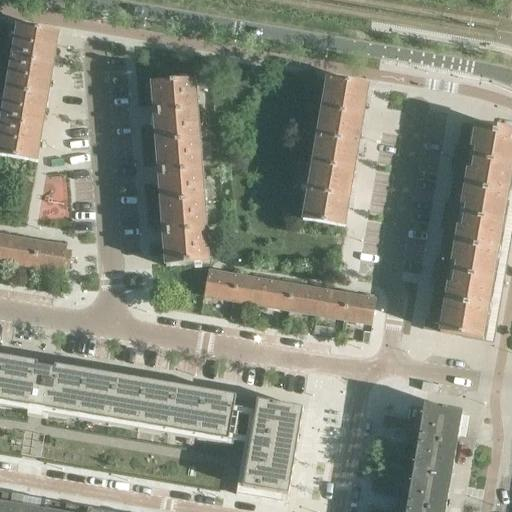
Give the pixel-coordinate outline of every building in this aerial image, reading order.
[(48,99),(59,35),(59,34),(18,27),(7,92),(48,99)] [(363,118),(367,97),(368,87),(327,80),(322,111),(363,118)] [(199,140),(194,81),(152,84),(157,143),(199,140)] [(0,157),(37,163),(48,99),(7,92),(0,131),(0,157)] [(354,173),(359,141),(363,118),(322,111),(312,166),(354,173)] [(474,134),(475,127),(463,124),(461,132),(474,134)] [(511,168),(511,167),(511,132),(475,127),(474,134),(473,142),(471,150),(470,161),(511,168)] [(473,142),(474,134),(461,132),(460,140),(473,142)] [(204,202),(199,140),(157,143),(161,205),(204,202)] [(471,150),(473,142),(460,140),(459,147),(459,148),(471,150)] [(470,161),(471,150),(459,148),(459,147),(455,146),(453,158),(470,161)] [(468,172),(470,161),(453,158),(451,169),(455,170),(455,169),(468,172)] [(502,225),(510,177),(511,168),(470,161),(468,172),(467,178),(466,183),(465,189),(464,195),(463,201),(462,207),(460,218),(502,225)] [(344,228),(350,195),(354,173),(312,166),(303,221),(344,228)] [(467,178),(468,172),(455,169),(455,170),(454,175),(467,178)] [(466,183),(467,178),(454,175),(453,181),(466,183)] [(465,189),(466,183),(453,181),(452,187),(465,189)] [(464,195),(465,189),(452,187),(451,193),(464,195)] [(463,201),(464,195),(451,193),(450,199),(463,201)] [(462,207),(463,201),(450,199),(449,205),(462,207)] [(208,264),(205,224),(204,202),(161,205),(166,267),(208,264)] [(492,282),(502,225),(460,218),(458,229),(457,235),(456,241),(455,247),(454,252),(453,258),(452,264),(450,275),(492,282)] [(457,235),(458,229),(445,226),(444,233),(457,235)] [(456,241),(457,235),(444,233),(443,238),(456,241)] [(0,262),(6,263),(10,238),(0,236),(0,262)] [(34,268),(38,243),(10,238),(6,263),(34,268)] [(455,247),(456,241),(443,238),(442,244),(455,247)] [(63,269),(66,252),(66,248),(38,243),(34,268),(62,273),(63,269)] [(454,252),(455,247),(442,244),(441,250),(454,252)] [(453,258),(454,252),(441,250),(440,256),(453,258)] [(68,270),(71,253),(66,252),(63,269),(68,270)] [(452,264),(453,258),(440,256),(439,261),(439,262),(452,264)] [(450,275),(452,264),(439,262),(439,261),(435,261),(433,272),(450,275)] [(233,302),(237,277),(209,272),(205,297),(233,302)] [(448,286),(450,275),(433,272),(431,284),(435,284),(448,286)] [(482,341),(492,282),(450,275),(448,286),(447,292),(446,298),(445,304),(444,310),(443,315),(442,321),(440,333),(482,341)] [(260,307),(265,282),(237,277),(233,302),(260,307)] [(288,311),(292,286),(265,282),(260,307),(288,311)] [(447,292),(448,286),(435,284),(434,290),(447,292)] [(316,316),(320,291),(292,286),(288,311),(316,316)] [(446,298),(447,292),(434,290),(433,296),(446,298)] [(344,321),(348,296),(320,291),(316,316),(344,321)] [(372,324),(376,300),(348,296),(344,321),(372,326),(372,324)] [(445,304),(446,298),(433,296),(432,301),(445,304)] [(444,310),(445,304),(432,301),(431,307),(444,310)] [(443,315),(444,310),(431,307),(430,313),(443,315)] [(442,321),(443,315),(430,313),(430,318),(429,319),(442,321)] [(440,333),(442,321),(429,319),(430,318),(425,318),(423,330),(440,333)] [(0,402),(30,408),(30,407),(48,410),(48,411),(228,442),(229,442),(234,443),(235,437),(239,415),(243,416),(250,417),(255,418),(247,465),(244,484),(238,483),(236,494),(236,495),(252,498),(252,497),(259,499),(269,501),(270,501),(270,500),(277,502),(287,504),(290,488),(289,488),(291,473),(292,474),(301,423),(300,423),(302,413),(302,414),(303,409),(258,402),(257,404),(236,401),(236,398),(232,397),(232,398),(219,396),(219,395),(203,392),(203,393),(189,391),(189,390),(173,387),(173,388),(160,386),(160,385),(144,382),(143,383),(130,381),(130,380),(114,377),(114,378),(101,376),(101,375),(84,372),(84,373),(71,371),(71,370),(55,367),(55,370),(37,367),(38,364),(22,362),(9,360),(9,359),(0,357),(0,402)] [(450,482),(458,438),(462,413),(425,406),(424,410),(411,407),(408,421),(406,432),(415,435),(413,446),(418,446),(413,475),(450,482)] [(401,431),(403,420),(397,419),(395,429),(401,431)] [(385,453),(386,444),(380,443),(378,452),(385,453)] [(391,454),(393,444),(386,444),(385,453),(391,454)] [(398,456),(400,445),(393,444),(391,454),(398,456)] [(404,457),(406,445),(400,445),(398,456),(404,457)] [(445,511),(450,482),(413,475),(408,503),(404,502),(401,511),(445,511)] [(378,495),(379,485),(373,484),(371,493),(378,495)] [(384,496),(386,486),(379,485),(378,495),(384,496)] [(390,498),(392,487),(386,486),(384,496),(390,498)] [(397,500),(399,488),(392,487),(390,498),(397,500)] [(43,511),(46,502),(3,494),(0,511),(43,511)] [(65,511),(67,505),(46,502),(43,511),(65,511)]
